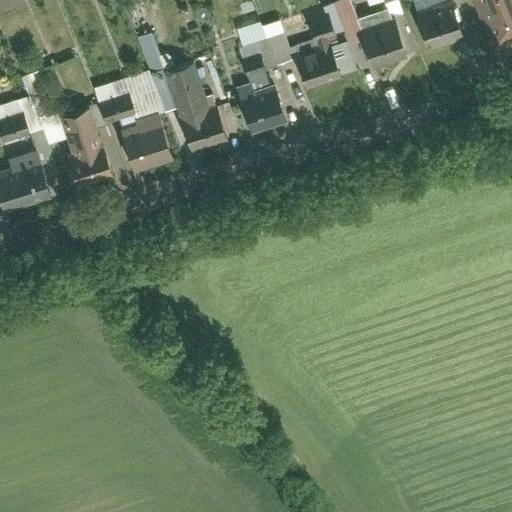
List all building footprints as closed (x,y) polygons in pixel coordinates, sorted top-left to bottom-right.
[(427,45),(464,33),(452,0),(430,0),(414,5),(427,45)] [(511,0),(471,0),(487,44),(511,34),(511,0)] [(304,85),(341,73),(329,35),(336,33),(329,10),(307,17),(315,44),(293,51),(304,85)] [(407,51),(394,13),(359,25),(373,63),(407,51)] [(190,146),(227,135),(217,100),(208,103),(194,57),(166,65),(190,146)] [(286,117),(274,79),(239,89),(251,128),(286,117)] [(0,99),(0,113),(5,135),(46,127),(38,92),(0,99)] [(91,99),(59,110),(70,140),(63,142),(76,177),(114,164),(91,99)] [(172,151),(157,110),(119,123),(134,164),(172,151)] [(10,162),(0,165),(0,195),(5,208),(51,191),(34,145),(8,155),(10,162)]
